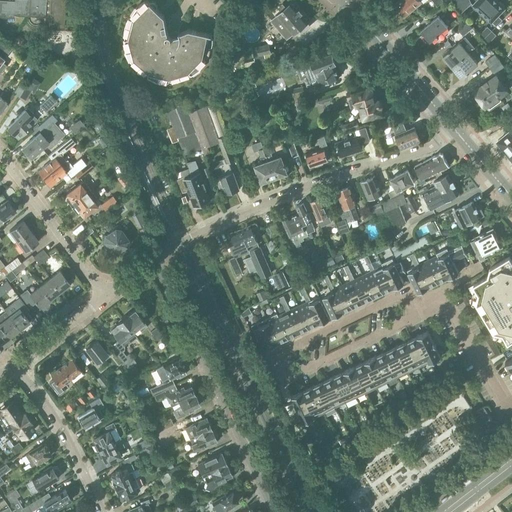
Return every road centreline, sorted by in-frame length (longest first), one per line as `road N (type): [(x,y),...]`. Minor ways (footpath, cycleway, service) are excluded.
road 1 (residential): [(456,139),(319,183),(147,260)]
road 2 (residential): [(273,511),(147,260)]
road 3 (residential): [(415,317),(403,293),(271,354),(284,380)]
road 4 (secondary): [(456,139),(343,0)]
road 5 (residential): [(105,296),(0,160)]
road 6 (residential): [(15,364),(72,449),(99,511)]
road 7 (residential): [(415,317),(447,302),(511,412)]
road 8 (residential): [(284,380),(415,317)]
